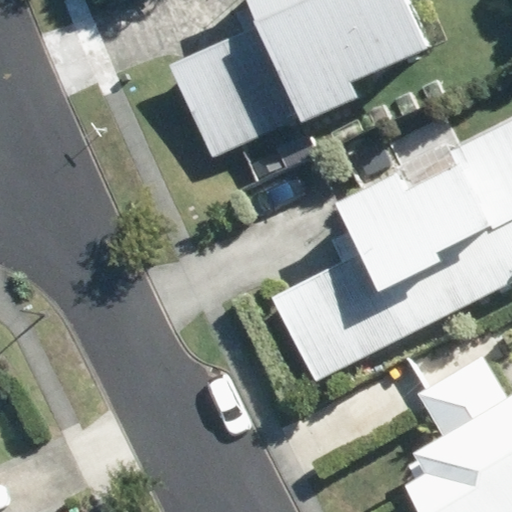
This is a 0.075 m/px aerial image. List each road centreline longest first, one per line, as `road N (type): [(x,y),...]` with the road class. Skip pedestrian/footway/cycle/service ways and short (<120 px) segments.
road 1 (residential): [(50,146),(238,511)]
road 2 (residential): [(0,4),(50,146)]
